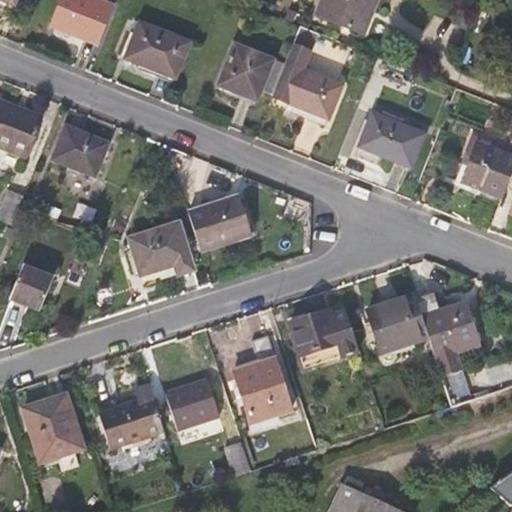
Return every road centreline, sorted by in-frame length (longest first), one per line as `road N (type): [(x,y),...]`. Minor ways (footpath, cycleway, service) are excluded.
road 1 (residential): [(0,58),(403,218)]
road 2 (residential): [(0,370),(323,270),(403,218)]
